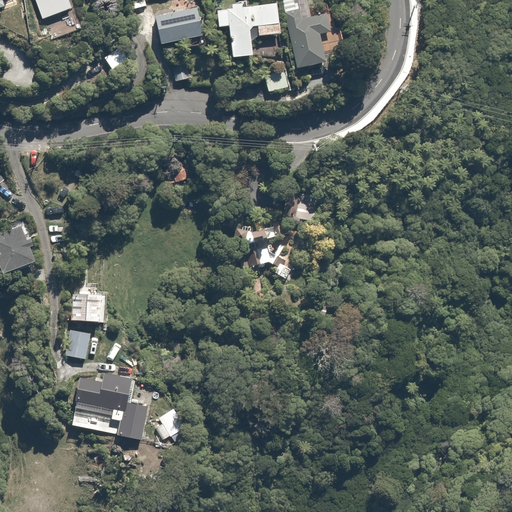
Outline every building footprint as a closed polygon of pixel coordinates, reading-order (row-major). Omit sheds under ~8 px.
[(34,0),(42,21),(70,12),(65,0),(34,0)] [(311,0),(282,0),(295,71),(325,66),(319,37),(332,35),(329,14),(315,17),(311,0)] [(232,9),(216,12),(219,30),(228,29),(233,63),(253,60),(249,30),(257,29),(258,40),(282,36),(277,4),(244,9),(243,5),(231,7),(232,9)] [(199,12),(157,22),(163,47),(205,37),(199,12)] [(123,50),(105,59),(112,73),(130,65),(123,50)] [(184,65),(170,70),(176,84),(189,79),(184,65)] [(285,71),(263,79),(269,94),(291,87),(285,71)] [(318,200),(297,198),(294,223),(315,225),(318,200)] [(277,229),(236,225),(234,246),(250,248),(248,271),(287,275),(290,244),(276,242),(277,229)] [(25,228),(0,238),(0,263),(8,281),(42,265),(25,228)] [(106,297),(74,295),(72,324),(104,326),(106,297)] [(91,335),(68,332),(65,357),(88,360),(91,335)] [(104,384),(79,380),(73,428),(118,434),(118,439),(144,442),(149,400),(139,399),(138,405),(129,404),(132,379),(105,375),(104,384)]
